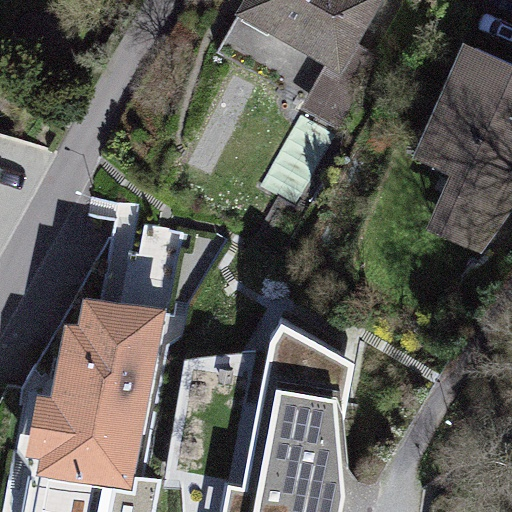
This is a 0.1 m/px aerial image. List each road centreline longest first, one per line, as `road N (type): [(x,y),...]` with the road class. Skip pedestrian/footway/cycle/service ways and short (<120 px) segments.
road 1 (residential): [(0,306),(100,110),(168,0)]
road 2 (residential): [(386,511),(389,490),(511,298)]
